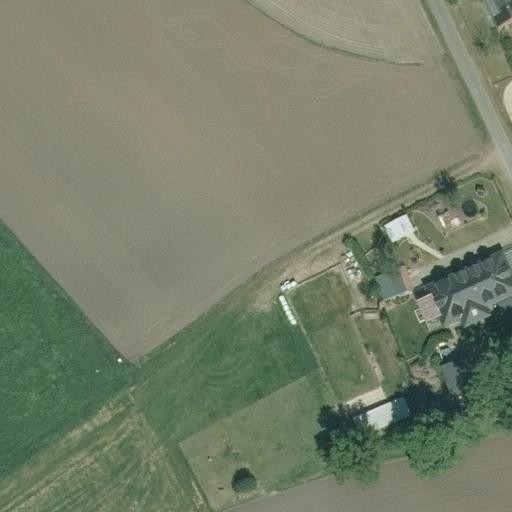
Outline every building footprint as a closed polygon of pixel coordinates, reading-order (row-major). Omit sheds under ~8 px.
[(511,0),(472,0),(493,38),(511,28),(511,0)] [(402,214),(380,226),(390,244),(412,232),(402,214)] [(448,284),(467,326),(488,317),(483,308),(511,294),(511,280),(502,259),(448,284)] [(371,278),(381,302),(411,290),(401,265),(371,278)] [(313,280),(323,296),(344,284),(335,268),(313,280)] [(429,295),(386,306),(396,346),(440,335),(429,295)] [(429,345),(447,395),(471,387),(452,337),(429,345)] [(387,402),(348,418),(356,438),(395,422),(387,402)]
